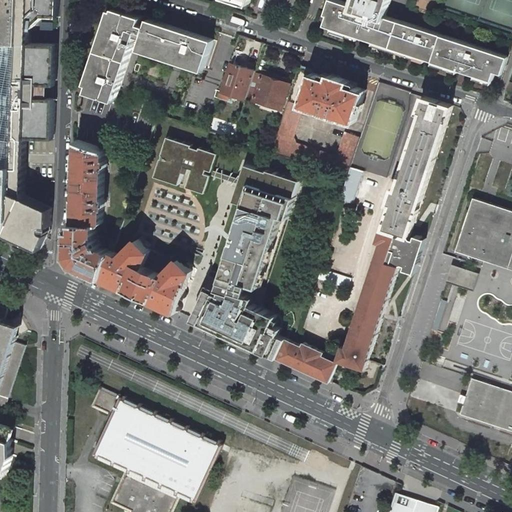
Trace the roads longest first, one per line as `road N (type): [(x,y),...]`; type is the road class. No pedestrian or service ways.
road 1 (residential): [(373,433),(482,102)]
road 2 (primary): [(373,433),(58,288)]
road 3 (residential): [(173,0),(482,102)]
road 4 (residential): [(58,288),(68,0)]
road 5 (residential): [(49,511),(58,288)]
road 6 (primary): [(511,497),(373,433)]
